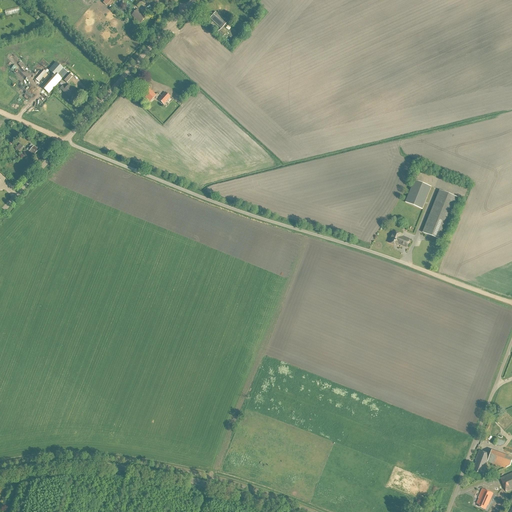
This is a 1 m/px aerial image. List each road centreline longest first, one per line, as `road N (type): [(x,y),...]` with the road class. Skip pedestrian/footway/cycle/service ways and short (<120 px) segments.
road 1 (unclassified): [(64,141),(511,302)]
road 2 (secondary): [(290,511),(188,479),(114,466),(0,474)]
road 3 (residential): [(64,141),(193,0)]
road 4 (unclassified): [(511,340),(448,511)]
